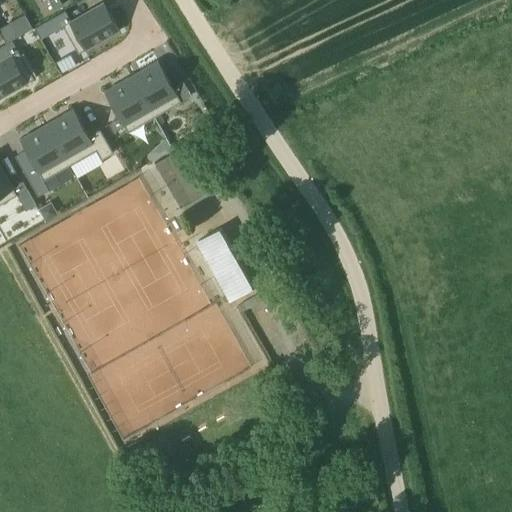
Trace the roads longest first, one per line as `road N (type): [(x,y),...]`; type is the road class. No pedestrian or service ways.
road 1 (unclassified): [(401,511),(353,273),(329,222),(181,0)]
road 2 (residential): [(0,122),(145,41),(121,0)]
